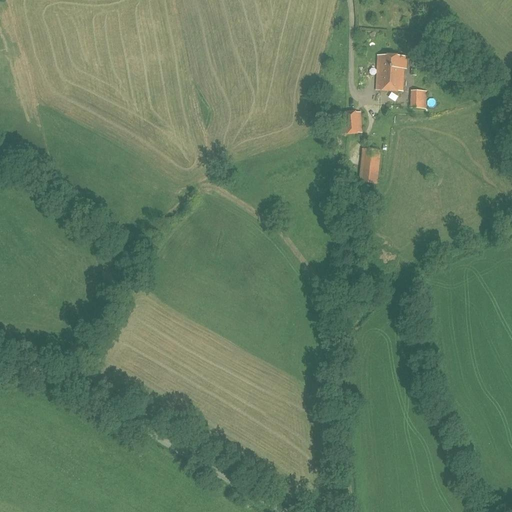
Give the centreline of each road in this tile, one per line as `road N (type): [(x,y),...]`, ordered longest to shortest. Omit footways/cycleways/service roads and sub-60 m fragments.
road 1 (unclassified): [(286,511),(89,394),(0,363)]
road 2 (track): [(354,511),(337,391),(348,303)]
road 3 (track): [(348,303),(354,153)]
